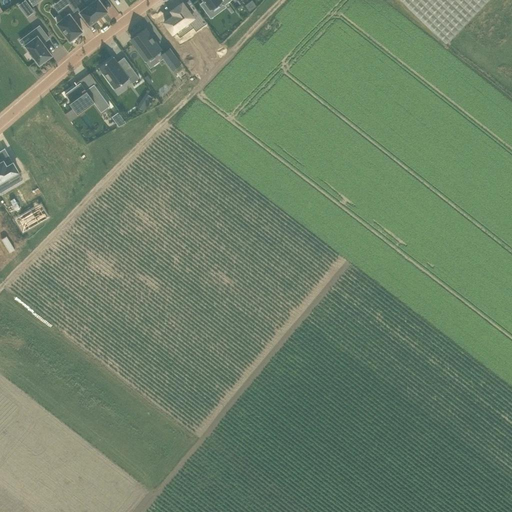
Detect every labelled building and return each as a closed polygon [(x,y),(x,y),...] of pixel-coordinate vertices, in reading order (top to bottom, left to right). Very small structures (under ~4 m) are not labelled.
[(34,11),(26,0),(19,5),(28,16),(34,11)] [(80,0),(72,6),(76,10),(78,9),(90,24),(108,11),(99,0),(95,0),(86,7),(80,0)] [(203,0),(210,9),(221,1),(224,5),(231,0),(203,0)] [(401,0),(446,44),(488,0),(401,0)] [(174,14),(164,21),(172,32),(188,20),(196,30),(206,22),(192,2),(185,6),(183,3),(182,2),(171,10),(174,14)] [(70,14),(73,12),(67,5),(59,12),(64,18),(57,23),(70,40),(71,40),(72,41),(77,37),(76,35),(83,31),(70,14)] [(36,37),(25,45),(30,51),(28,52),(33,58),(34,57),(40,64),(52,55),(43,43),(49,38),(40,26),(32,32),(36,37)] [(146,28),(131,39),(137,48),(141,53),(146,60),(161,49),(155,41),(155,40),(152,37),(146,28)] [(163,54),(161,55),(163,58),(172,69),(180,63),(169,49),(163,54)] [(114,56),(99,67),(115,88),(129,78),(132,83),(139,77),(132,67),(125,72),(114,56)] [(77,85),(65,94),(71,102),(70,103),(74,107),(74,108),(78,113),(94,102),(101,112),(108,107),(110,106),(95,84),(86,90),(80,82),(77,84),(77,85)] [(146,93),(143,98),(149,102),(153,97),(146,93)] [(118,112),(112,116),(119,126),(125,121),(118,112)] [(0,182),(8,178),(11,182),(21,176),(12,160),(5,163),(4,161),(0,162),(0,182)] [(29,209),(32,214),(21,220),(26,229),(50,216),(41,202),(29,209)]
